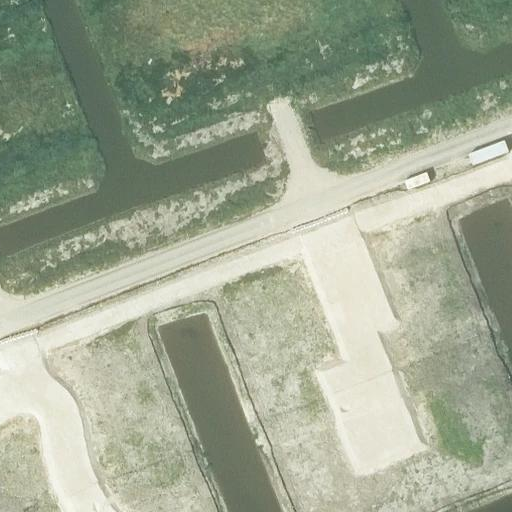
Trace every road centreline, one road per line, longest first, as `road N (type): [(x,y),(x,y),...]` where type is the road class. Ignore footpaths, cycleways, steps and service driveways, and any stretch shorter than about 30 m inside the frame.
road 1 (unclassified): [(315,206),(6,325)]
road 2 (residential): [(404,444),(315,206)]
road 3 (unclassified): [(511,130),(315,206)]
road 4 (residential): [(98,511),(55,409),(35,392)]
